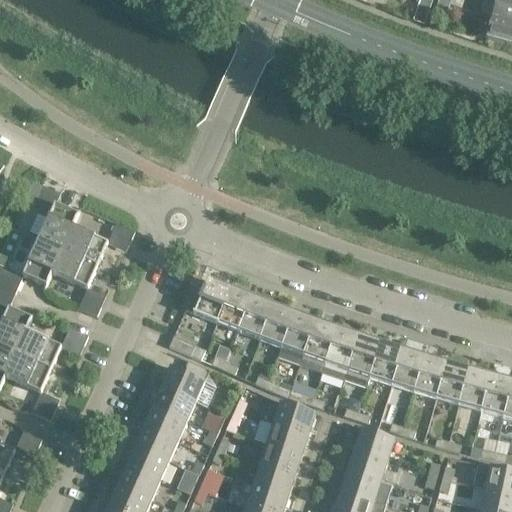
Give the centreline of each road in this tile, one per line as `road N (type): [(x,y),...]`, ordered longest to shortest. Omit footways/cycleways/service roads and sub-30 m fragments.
road 1 (residential): [(511,343),(353,296),(181,225)]
road 2 (residential): [(49,511),(181,225)]
road 3 (residential): [(181,225),(277,0)]
road 4 (residential): [(181,225),(0,131)]
